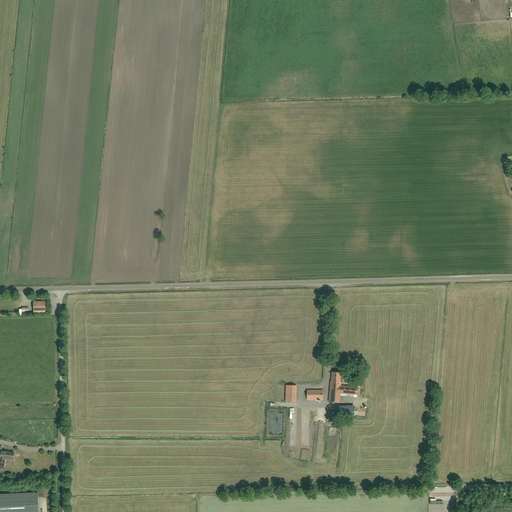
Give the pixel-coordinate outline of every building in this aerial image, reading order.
[(34,301),(34,304),(34,312),(46,312),(46,301),(34,301)] [(340,381),(341,379),(347,380),(347,374),(332,372),(331,381),(330,381),(329,402),(340,403),(340,394),(356,395),(357,387),(341,386),(341,381),(340,381)] [(286,386),(286,401),(296,402),(296,386),(286,386)] [(307,400),(323,400),(323,390),(307,390),(307,400)] [(402,397),(404,404),(418,400),(416,393),(402,397)] [(368,403),(368,411),(397,412),(397,404),(368,403)] [(0,465),(5,466),(5,459),(14,459),(14,452),(9,452),(9,451),(1,450),(2,446),(0,445),(0,465)] [(38,511),(37,493),(0,494),(0,511),(38,511)]
